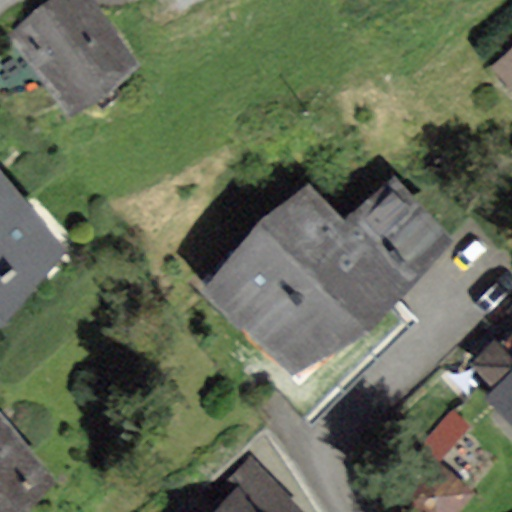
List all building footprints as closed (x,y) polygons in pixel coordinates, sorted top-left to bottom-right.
[(146,70),(91,0),(54,0),(11,34),(80,122),(146,70)] [(511,42),(492,63),(511,83),(511,42)] [(0,314),(71,254),(0,169),(0,314)] [(348,225),(305,183),(204,286),(300,380),(448,229),(395,177),(348,225)] [(511,421),(511,374),(488,398),(511,421)] [(0,511),(22,511),(57,482),(0,416),(0,511)] [(301,511),(261,471),(218,511),(301,511)]
